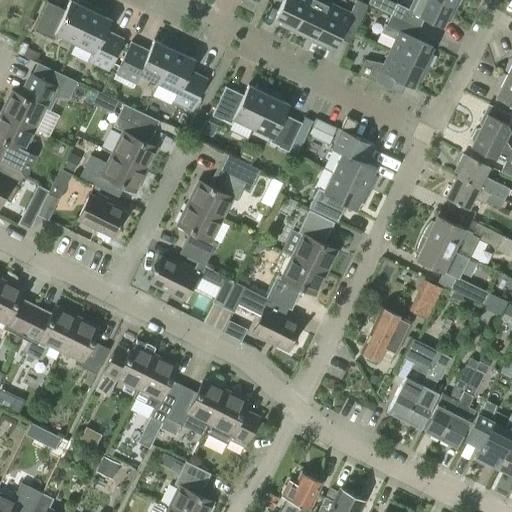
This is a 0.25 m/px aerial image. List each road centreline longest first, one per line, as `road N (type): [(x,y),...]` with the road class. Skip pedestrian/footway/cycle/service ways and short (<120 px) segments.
road 1 (residential): [(293,410),(425,135)]
road 2 (residential): [(425,135),(217,21)]
road 3 (residential): [(293,410),(246,366),(110,296)]
road 4 (residential): [(471,511),(336,445),(293,410)]
road 5 (residential): [(110,296),(182,150)]
road 6 (residential): [(425,135),(486,26),(489,0)]
road 7 (residential): [(110,296),(0,241)]
